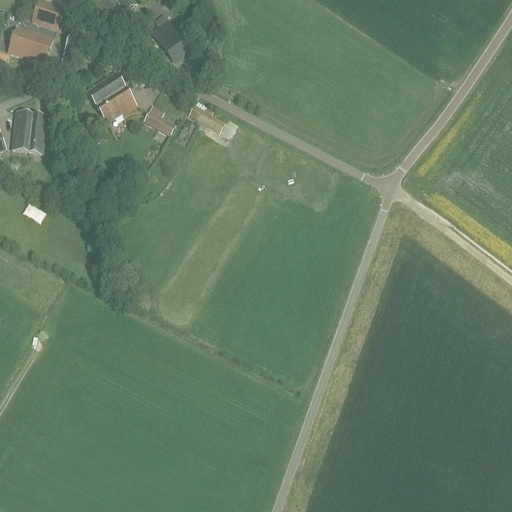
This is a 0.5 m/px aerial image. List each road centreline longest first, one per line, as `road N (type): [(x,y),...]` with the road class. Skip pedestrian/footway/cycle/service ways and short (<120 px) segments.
road 1 (unclassified): [(276,511),(390,189)]
road 2 (unclassified): [(390,189),(112,55)]
road 3 (unclassified): [(390,189),(511,20)]
road 4 (track): [(390,189),(511,281)]
road 5 (unclassified): [(0,108),(112,55)]
